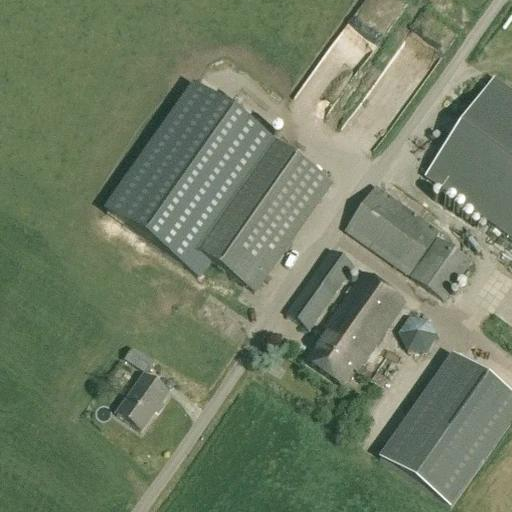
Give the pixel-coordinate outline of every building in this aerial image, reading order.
[(424,29),(417,43),(432,51),(439,38),(424,29)] [(511,243),(511,98),(490,83),(422,181),(511,243)] [(328,190),(274,152),(258,142),(182,247),(199,258),(253,296),(328,190)] [(440,234),(376,190),(344,235),(408,281),(440,234)] [(470,264),(437,241),(409,281),(442,304),(470,264)] [(353,270),(330,254),(286,318),(308,334),(353,270)] [(305,365),(339,390),(351,373),(354,375),(403,307),(363,278),(315,345),(318,347),(305,365)] [(419,312),(401,332),(426,355),(444,336),(419,312)] [(133,352),(126,363),(147,377),(155,366),(133,352)] [(450,511),(511,423),(511,402),(451,360),(379,462),(450,511)] [(116,419),(141,435),(167,396),(142,379),(116,419)] [(374,472),(351,458),(330,490),(353,504),(374,472)]
